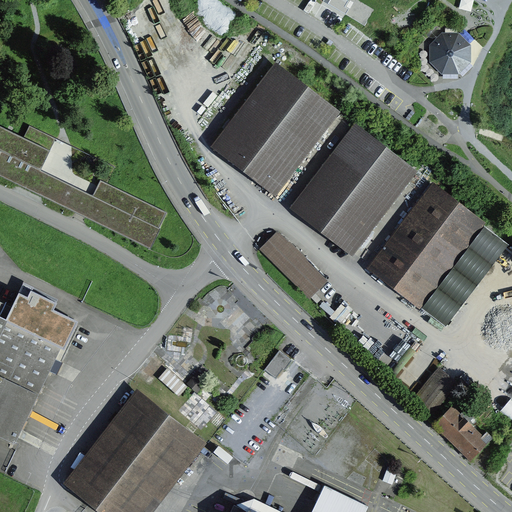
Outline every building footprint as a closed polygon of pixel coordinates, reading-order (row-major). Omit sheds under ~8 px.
[(459,32),(442,32),(430,44),(430,61),(442,73),(459,73),(471,62),(471,44),(459,32)] [(343,115),(280,66),(214,150),(278,199),(343,115)] [(56,139),(31,127),(26,138),(0,125),(0,175),(82,216),(151,249),(167,212),(101,179),(93,194),(43,168),(56,139)] [(411,170),(353,126),(292,204),(350,249),(411,170)] [(489,231),(434,190),(371,274),(426,315),(489,231)] [(327,280),(278,232),(263,247),(313,295),(327,280)] [(471,304),(455,291),(436,315),(452,328),(471,304)] [(6,320),(0,316),(0,436),(16,444),(63,343),(73,322),(15,298),(6,320)] [(291,360),(279,351),(264,370),(277,379),(291,360)] [(168,366),(159,377),(180,394),(189,384),(168,366)] [(457,380),(441,366),(417,393),(433,407),(457,380)] [(137,511),(194,438),(135,393),(67,482),(106,511),(137,511)] [(511,417),(511,396),(502,410),(511,417)] [(491,445),(454,408),(436,425),(473,462),(491,445)]
